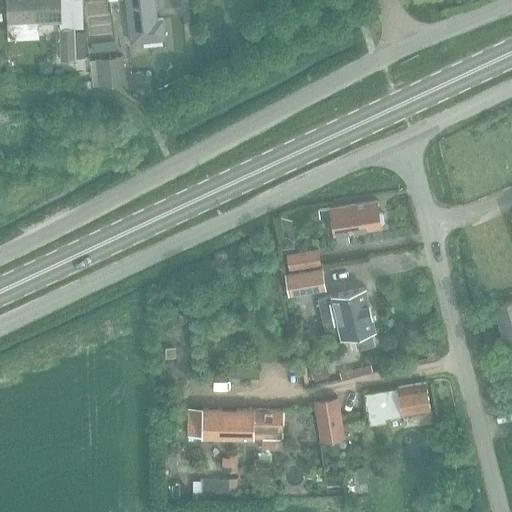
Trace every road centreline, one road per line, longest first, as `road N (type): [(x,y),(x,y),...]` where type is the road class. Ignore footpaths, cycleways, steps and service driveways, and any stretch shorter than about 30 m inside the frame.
road 1 (primary): [(0,294),(511,56)]
road 2 (unclassified): [(402,51),(0,251)]
road 3 (unclassified): [(0,328),(398,143)]
road 4 (unclassified): [(500,511),(398,143)]
road 5 (unclassified): [(398,143),(511,90)]
